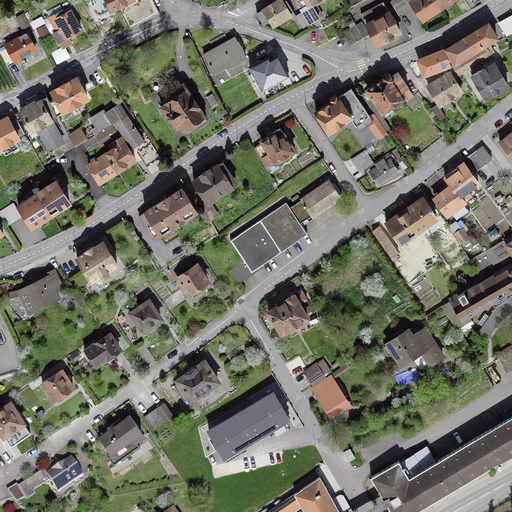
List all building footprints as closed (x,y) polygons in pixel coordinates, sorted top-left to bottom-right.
[(105,0),(111,10),(131,0),(105,0)] [(233,5),(231,0),(223,5),(225,10),(233,5)] [(278,0),(257,13),(263,24),(269,20),(273,26),(293,14),(288,4),(285,6),(281,0),(278,0)] [(294,0),(301,10),(311,4),(317,0),(294,0)] [(394,2),(393,1),(392,2),(399,14),(413,5),(423,20),(441,8),(435,0),(398,0),(395,2),(395,1),(394,2)] [(435,0),(441,8),(453,0),(435,0)] [(383,1),(361,13),(377,45),(400,33),(383,1)] [(302,12),(309,23),(309,24),(319,18),(311,4),(301,10),(302,12)] [(53,33),(58,42),(81,30),(68,7),(49,17),(57,31),(53,33)] [(309,23),(302,12),(296,16),(303,27),(309,23)] [(511,23),(505,13),(492,21),(501,36),(511,29),(511,23)] [(23,14),(17,17),(22,26),(28,23),(23,14)] [(350,45),(369,34),(361,21),(342,32),(350,45)] [(50,34),(46,27),(38,32),(42,38),(50,34)] [(0,47),(0,52),(7,64),(36,49),(27,33),(0,47)] [(214,48),(228,41),(224,34),(210,41),(214,48)] [(228,41),(214,48),(203,54),(214,73),(246,57),(235,37),(228,41)] [(494,52),(490,45),(459,64),(463,70),(494,52)] [(424,75),(449,65),(443,51),(418,60),(424,75)] [(268,57),(250,67),(262,90),(288,75),(278,55),(270,59),(268,57)] [(486,98),(507,85),(496,67),(499,65),(495,59),(480,68),(481,70),(472,75),(486,98)] [(448,66),(454,75),(461,71),(457,65),(456,65),(455,64),(448,66)] [(374,113),(379,121),(385,116),(383,112),(405,97),(402,91),(408,87),(397,72),(391,76),(389,73),(367,89),(367,90),(362,94),(367,103),(374,113)] [(440,105),(461,92),(449,72),(428,86),(440,105)] [(49,101),(57,114),(87,98),(76,78),(52,91),(55,98),(49,101)] [(184,133),(207,118),(183,83),(171,91),(177,101),(172,105),(170,101),(161,107),(172,124),(177,121),(184,133)] [(350,118),(359,131),(369,124),(378,137),(386,132),(379,121),(374,113),(370,117),(351,88),(331,101),(331,102),(316,112),(329,132),(350,118)] [(49,101),(47,97),(34,103),(33,101),(23,107),(24,109),(20,111),(31,130),(37,127),(49,149),(63,141),(50,118),(57,114),(49,101)] [(106,114),(111,123),(130,111),(122,99),(117,101),(120,105),(106,114)] [(437,104),(431,108),(439,120),(446,116),(437,104)] [(111,123),(106,114),(104,110),(90,119),(98,131),(111,123)] [(115,122),(132,147),(143,140),(130,121),(135,118),(130,111),(115,122)] [(0,147),(19,138),(18,136),(24,133),(16,119),(10,122),(7,116),(0,119),(0,147)] [(441,133),(434,124),(403,149),(411,158),(441,133)] [(94,135),(102,147),(112,141),(107,135),(114,130),(111,125),(94,135)] [(263,143),(275,161),(276,163),(295,150),(280,128),(272,133),(271,131),(266,134),(268,136),(261,140),(263,143)] [(71,140),(74,146),(86,139),(83,133),(71,140)] [(511,133),(499,142),(511,158),(511,133)] [(83,142),(90,154),(102,147),(94,135),(83,142)] [(106,153),(117,171),(135,160),(121,137),(109,144),(112,149),(106,153)] [(275,161),(263,143),(255,149),(265,167),(275,161)] [(137,153),(146,166),(160,157),(151,144),(137,153)] [(465,160),(474,171),(492,158),(483,147),(465,160)] [(352,158),(361,171),(373,162),(365,150),(352,158)] [(117,171),(106,153),(88,164),(100,182),(117,171)] [(379,184),(398,171),(393,162),(396,160),(392,153),(376,164),(378,166),(370,171),(379,184)] [(206,199),(208,203),(232,187),(219,169),(224,166),(222,162),(210,170),(209,169),(194,181),(206,199)] [(448,215),(465,202),(461,196),(478,183),(463,162),(445,176),(451,184),(434,197),(448,215)] [(38,186),(50,178),(43,165),(30,173),(38,186)] [(294,204),(290,207),(302,225),(308,221),(306,217),(311,214),(313,215),(340,197),(329,180),(301,199),(298,195),(291,199),(294,204)] [(61,189),(55,181),(39,191),(37,193),(51,214),(69,202),(64,193),(67,191),(64,187),(61,189)] [(51,214),(37,193),(39,191),(37,187),(32,189),(34,194),(18,205),(32,227),(51,214)] [(196,211),(182,188),(139,216),(153,238),(196,211)] [(386,221),(401,242),(436,218),(424,199),(422,200),(420,198),(386,221)] [(208,203),(206,199),(199,203),(207,216),(214,211),(208,203)] [(307,233),(302,225),(290,207),(286,201),(230,240),(244,260),(229,271),(238,284),(241,282),(240,281),(253,272),(252,271),(307,233)] [(0,210),(0,214),(5,222),(17,214),(11,204),(0,210)] [(392,257),(399,252),(379,226),(372,231),(392,257)] [(455,234),(464,246),(471,241),(462,228),(455,234)] [(511,253),(511,234),(504,240),(470,259),(479,273),(511,253)] [(77,257),(92,281),(101,275),(103,278),(110,274),(108,271),(117,265),(102,241),(94,247),(93,246),(77,257)] [(193,261),(189,254),(165,271),(171,281),(177,276),(189,294),(190,292),(192,296),(200,291),(198,287),(208,281),(202,272),(205,270),(202,265),(199,267),(196,264),(182,273),(180,274),(178,270),(193,261)] [(462,317),(464,316),(469,324),(473,322),(468,314),(511,288),(511,267),(494,278),(492,274),(455,296),(454,295),(450,297),(451,299),(451,300),(462,317)] [(62,285),(54,269),(45,274),(47,277),(37,282),(36,281),(32,283),(32,284),(19,291),(29,311),(59,296),(54,289),(62,285)] [(281,332),(307,316),(299,303),(307,299),(301,289),(268,311),(281,332)] [(83,302),(75,290),(70,294),(78,305),(83,302)] [(484,342),(499,320),(511,309),(511,295),(492,311),(493,313),(476,336),(484,342)] [(131,312),(143,330),(145,329),(146,329),(149,329),(150,327),(151,325),(161,318),(149,300),(131,312)] [(462,317),(451,300),(443,305),(461,333),(471,326),(469,324),(464,316),(462,317)] [(384,347),(389,354),(394,350),(403,364),(413,358),(421,370),(443,355),(424,327),(411,336),(408,331),(404,333),(402,329),(394,334),(397,338),(384,347)] [(112,353),(119,348),(114,340),(117,338),(114,334),(111,336),(109,333),(95,343),(94,342),(84,349),(95,365),(106,358),(108,361),(114,356),(112,353)] [(355,346),(360,353),(364,349),(360,343),(355,346)] [(154,358),(146,347),(138,353),(146,364),(154,358)] [(174,385),(185,400),(190,397),(191,399),(200,393),(200,394),(205,395),(209,392),(210,387),(209,387),(218,380),(204,361),(196,366),(195,365),(185,372),(185,374),(177,379),(179,381),(174,385)] [(312,384),(325,376),(316,363),(303,371),(312,384)] [(73,388),(61,369),(42,382),(54,400),(56,399),(59,400),(62,397),(63,395),(73,388)] [(311,387),(331,418),(345,409),(341,404),(342,403),(341,400),(346,397),(338,385),(332,389),(324,378),(311,387)] [(273,393),(207,431),(224,461),(290,422),(273,393)] [(23,422),(10,402),(0,409),(0,429),(3,435),(6,433),(7,435),(14,431),(12,429),(23,422)] [(164,402),(144,416),(153,429),(173,416),(164,402)] [(141,431),(130,414),(99,436),(110,452),(106,455),(113,465),(139,446),(133,437),(141,431)] [(511,415),(473,439),(490,467),(511,453),(511,415)] [(389,507),(391,511),(413,511),(490,467),(473,439),(435,461),(426,446),(412,455),(413,455),(405,460),(413,474),(409,477),(399,460),(371,477),(372,479),(371,480),(366,478),(365,485),(382,511),(389,507)] [(350,448),(343,452),(348,461),(355,457),(350,448)] [(44,469),(18,486),(26,499),(35,493),(33,490),(48,480),(51,481),(58,491),(83,475),(71,456),(46,472),(44,469)] [(340,511),(313,472),(255,511),(340,511)]
